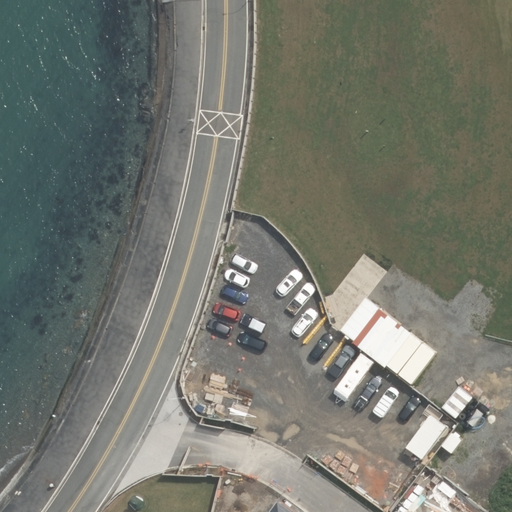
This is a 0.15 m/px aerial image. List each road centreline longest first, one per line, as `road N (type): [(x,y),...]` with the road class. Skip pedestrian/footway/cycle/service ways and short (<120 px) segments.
road 1 (unclassified): [(68,511),(147,376),(191,256),(221,123),(228,0)]
road 2 (unknown): [(511,408),(511,288)]
